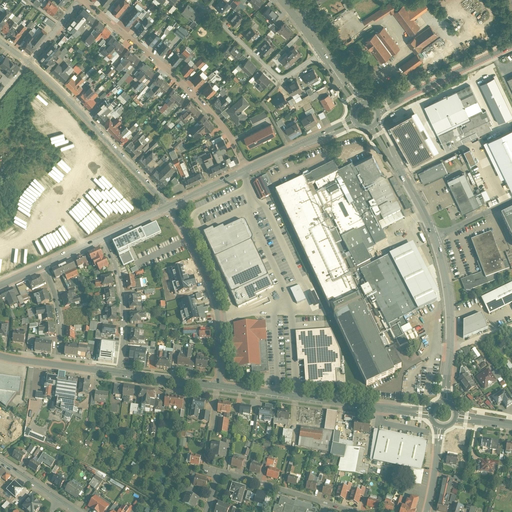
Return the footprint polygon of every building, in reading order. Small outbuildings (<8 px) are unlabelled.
[(123,0),(121,0),(112,12),(118,17),(128,4),(123,0)] [(230,4),(224,0),(222,0),(220,3),(219,3),(216,7),(222,11),(225,8),(226,9),(230,4)] [(263,1),(262,0),(249,0),(255,4),(253,6),(257,9),(263,1)] [(422,0),(421,0),(408,11),(414,19),(429,8),(426,4),(422,0)] [(58,8),(49,1),(47,4),(44,7),(53,14),(58,8)] [(391,2),(363,21),(365,25),(374,19),(376,21),(389,12),(391,14),(393,12),(393,13),(397,10),(391,2)] [(198,12),(188,4),(181,12),(186,15),(187,14),(192,19),(198,12)] [(408,11),(403,5),(397,10),(393,13),(410,35),(420,27),(414,19),(408,11)] [(135,6),(122,21),(129,26),(141,11),(135,6)] [(278,15),(269,7),(263,14),(272,22),(278,15)] [(3,12),(0,16),(0,27),(5,21),(3,20),(4,18),(6,20),(9,17),(8,17),(9,16),(9,15),(10,15),(11,13),(9,12),(6,9),(3,12)] [(89,14),(84,9),(81,12),(76,16),(83,22),(89,14)] [(147,11),(141,18),(144,20),(146,17),(147,18),(151,14),(147,11)] [(237,12),(229,20),(236,26),(241,21),(242,22),(245,18),(238,12),(237,12)] [(95,18),(89,14),(83,22),(78,27),(81,30),(84,27),(83,26),(86,23),(85,23),(86,22),(90,25),(95,18)] [(55,22),(47,16),(43,21),(52,27),(55,22)] [(67,26),(73,33),(78,27),(83,22),(76,16),(67,26)] [(142,24),(135,31),(142,36),(148,29),(147,28),(148,26),(149,26),(152,22),(147,18),(146,17),(144,20),(142,22),(143,23),(142,24)] [(5,21),(0,27),(0,29),(4,33),(14,20),(11,18),(9,21),(10,22),(9,24),(5,21)] [(14,20),(4,33),(9,37),(16,29),(12,26),(13,25),(14,26),(17,23),(14,20)] [(92,33),(86,39),(87,40),(91,43),(94,40),(96,37),(100,33),(105,26),(99,22),(94,28),(97,31),(94,35),(92,33)] [(21,23),(16,29),(9,37),(15,41),(23,30),(26,27),(22,24),(21,23)] [(284,23),(277,30),(281,33),(282,32),(287,37),(293,31),(284,23)] [(105,26),(100,33),(102,34),(105,37),(110,31),(105,26)] [(170,31),(164,26),(161,30),(167,35),(170,31)] [(181,26),(175,32),(183,39),(188,32),(181,26)] [(430,26),(414,38),(408,43),(415,53),(422,48),(438,36),(430,26)] [(251,27),(244,34),(251,41),(258,33),(251,27)] [(375,34),(365,41),(368,46),(381,63),(386,59),(400,49),(384,27),(375,34)] [(42,29),(32,41),(37,45),(47,33),(42,29)] [(28,36),(27,38),(27,37),(24,42),(22,40),(19,44),(21,45),(31,53),(37,45),(32,41),(30,40),(34,36),(32,35),(28,32),(26,35),(28,36)] [(66,32),(61,38),(62,39),(65,41),(66,42),(71,36),(66,32)] [(153,32),(146,40),(152,45),(159,37),(153,32)] [(113,37),(107,43),(110,45),(111,46),(113,48),(118,42),(113,37)] [(267,41),(267,40),(266,41),(259,48),(266,55),(266,54),(270,49),(271,50),(274,47),(267,41)] [(118,42),(113,48),(115,49),(119,53),(124,46),(118,42)] [(163,43),(157,50),(163,55),(169,47),(164,42),(163,42),(163,43)] [(110,47),(111,46),(110,45),(108,47),(104,43),(101,46),(100,47),(102,49),(100,52),(105,56),(109,52),(107,50),(110,47)] [(52,44),(44,53),(50,58),(58,49),(52,44)] [(231,49),(229,46),(223,52),(227,56),(229,53),(236,59),(242,53),(234,46),(231,49)] [(301,54),(295,47),(288,54),(294,60),(297,57),(300,54),(301,54)] [(58,49),(50,58),(52,59),(53,58),(55,59),(58,55),(61,51),(58,48),(58,49)] [(190,53),(185,49),(182,53),(187,57),(190,53)] [(128,50),(122,56),(126,59),(128,61),(133,55),(128,50)] [(44,53),(38,59),(44,64),(50,58),(44,53)] [(176,53),(170,60),(176,66),(182,58),(180,56),(176,53)] [(187,57),(184,60),(188,63),(187,62),(193,56),(190,53),(187,57)] [(294,60),(288,54),(281,60),(287,67),(287,66),(291,63),(294,60)] [(417,54),(401,66),(404,71),(406,73),(421,62),(422,61),(417,54)] [(124,65),(122,68),(125,70),(130,63),(134,66),(139,60),(134,55),(133,55),(128,61),(124,65)] [(2,62),(0,64),(0,67),(2,69),(3,67),(6,69),(12,61),(6,57),(2,62)] [(50,58),(44,64),(49,69),(55,62),(52,59),(50,58)] [(201,59),(196,64),(200,67),(201,68),(205,63),(205,62),(201,59)] [(252,64),(248,60),(248,59),(242,66),(250,74),(256,67),(253,64),(252,64)] [(12,61),(6,69),(7,70),(13,74),(19,67),(12,61)] [(145,65),(143,63),(137,69),(141,72),(143,74),(149,67),(146,64),(145,65)] [(188,63),(181,70),(187,76),(194,68),(188,63)] [(58,64),(52,71),(58,76),(64,70),(62,68),(58,64)] [(149,67),(143,74),(145,76),(142,80),(144,82),(144,83),(148,78),(149,79),(155,73),(154,72),(154,73),(152,71),(153,70),(149,67)] [(64,70),(58,76),(63,81),(69,75),(65,71),(64,70)] [(314,70),(304,76),(309,85),(312,83),(312,81),(315,80),(318,78),(314,70)] [(127,72),(120,79),(123,82),(125,79),(130,74),(127,72)] [(137,76),(136,75),(132,80),(135,83),(143,74),(141,72),(137,76)] [(270,80),(262,73),(256,80),(259,83),(259,82),(264,87),(270,80)] [(130,74),(125,79),(128,82),(133,77),(130,74)] [(133,85),(138,89),(140,87),(144,82),(142,80),(145,76),(143,74),(135,83),(133,85)] [(200,74),(192,81),(198,87),(205,80),(200,74)] [(158,76),(153,82),(153,83),(149,87),(150,87),(151,88),(148,92),(151,95),(154,92),(163,81),(158,76)] [(76,81),(72,77),(65,84),(71,89),(77,83),(76,81)] [(480,85),(498,123),(511,117),(511,115),(494,78),(480,85)] [(297,80),(292,83),(287,86),(291,94),(297,90),(298,92),(302,90),(297,80)] [(163,81),(154,92),(157,94),(161,89),(163,92),(164,92),(169,86),(164,81),(163,81)] [(79,84),(77,83),(71,89),(76,94),(82,88),(79,84)] [(209,84),(204,89),(205,90),(204,92),(209,98),(216,91),(212,87),(209,84)] [(325,85),(316,91),(319,96),(328,91),(325,85)] [(470,86),(456,92),(456,91),(424,107),(443,145),(444,147),(445,149),(446,151),(446,152),(492,130),(490,126),(492,124),(486,111),(482,112),(470,86)] [(89,90),(87,92),(85,91),(79,97),(84,102),(90,96),(95,91),(91,87),(88,89),(89,90)] [(316,91),(313,92),(311,87),(306,90),(309,94),(312,100),(319,96),(316,91)] [(173,89),(168,95),(171,98),(173,100),(179,94),(173,89)] [(328,91),(319,96),(321,99),(329,94),(329,95),(330,94),(328,91)] [(102,99),(99,102),(102,105),(110,96),(108,94),(107,94),(102,99)] [(179,94),(173,100),(175,102),(179,105),(184,99),(179,94)] [(283,94),(273,99),(278,107),(287,101),(283,94)] [(309,94),(297,102),(297,103),(300,107),(302,106),(309,102),(312,100),(309,94)] [(321,99),(327,109),(334,104),(329,95),(329,94),(321,99)] [(90,96),(84,102),(89,108),(95,102),(92,98),(90,96)] [(221,102),(218,98),(212,104),(216,108),(215,108),(218,111),(219,111),(225,106),(224,105),(229,102),(226,98),(221,102)] [(229,109),(228,111),(230,114),(239,123),(246,116),(240,109),(247,103),(248,104),(243,98),(229,109)] [(195,107),(190,101),(184,107),(187,110),(188,110),(189,112),(195,107)] [(309,102),(302,106),(306,111),(312,107),(309,102)] [(169,105),(162,113),(166,116),(173,108),(172,107),(169,105)] [(98,106),(92,111),(96,117),(97,116),(102,111),(101,109),(98,106)] [(195,107),(189,112),(191,114),(195,118),(201,112),(195,107)] [(227,107),(221,112),(226,117),(230,114),(228,111),(229,109),(227,107)] [(266,110),(250,118),(252,124),(268,116),(266,110)] [(102,111),(97,116),(102,121),(107,116),(104,112),(102,111)] [(425,138),(434,154),(438,151),(416,111),(412,114),(421,130),(423,128),(428,136),(425,138)] [(312,113),(302,119),(307,128),(317,122),(312,113)] [(412,166),(434,154),(425,138),(428,136),(423,128),(421,130),(412,114),(394,123),(389,126),(402,149),(412,166)] [(195,126),(193,127),(190,130),(190,131),(194,135),(199,131),(209,121),(204,116),(198,121),(200,124),(198,127),(197,126),(195,126)] [(281,118),(276,121),(279,127),(285,124),(281,118)] [(110,119),(105,125),(109,129),(115,124),(113,122),(110,119)] [(209,121),(199,131),(201,133),(204,130),(205,129),(208,133),(214,127),(209,121)] [(296,122),(286,129),(291,137),(302,131),(296,122)] [(115,124),(109,129),(114,134),(119,129),(116,125),(115,124)] [(271,125),(244,138),(249,147),(276,134),(271,125)] [(511,128),(488,141),(511,191),(511,190),(511,128)] [(119,129),(114,134),(118,139),(124,134),(122,132),(119,129)] [(194,135),(194,136),(197,139),(202,135),(201,133),(199,131),(194,135)] [(124,134),(118,139),(123,144),(128,139),(125,135),(124,134)] [(223,139),(218,142),(220,148),(221,149),(224,147),(227,146),(223,139)] [(156,140),(149,147),(151,149),(158,143),(156,140)] [(135,145),(131,141),(125,147),(128,149),(131,152),(136,147),(135,145)] [(136,147),(131,152),(130,152),(135,157),(141,152),(138,148),(136,147)] [(174,150),(169,152),(173,159),(178,157),(174,150)] [(146,158),(143,155),(137,160),(143,166),(155,154),(152,151),(146,158)] [(206,155),(205,152),(202,154),(207,166),(208,166),(208,167),(211,165),(209,160),(206,155)] [(155,154),(143,166),(148,172),(154,166),(151,164),(158,157),(155,154)] [(401,212),(372,155),(354,164),(338,172),(338,173),(352,199),(366,226),(356,231),(366,251),(373,248),(375,242),(385,237),(382,231),(379,224),(401,212)] [(178,157),(173,159),(176,166),(177,165),(183,177),(184,178),(182,179),(186,187),(191,185),(187,177),(180,162),(178,157)] [(198,158),(192,161),(193,164),(194,167),(198,165),(201,163),(199,158),(198,158)] [(224,159),(221,161),(225,168),(230,166),(228,162),(226,159),(226,158),(224,159)] [(184,161),(180,162),(187,177),(190,175),(186,167),(184,161)] [(218,162),(216,163),(220,171),(225,168),(221,161),(218,162)] [(442,162),(419,173),(424,184),(447,173),(442,162)] [(157,169),(151,175),(156,180),(172,166),(169,163),(163,168),(159,172),(157,169)] [(214,164),(211,165),(215,173),(220,171),(216,163),(214,164)] [(334,163),(311,175),(311,176),(311,175),(315,184),(327,206),(329,211),(352,199),(338,173),(338,172),(334,163)] [(208,167),(206,168),(210,175),(215,173),(211,165),(208,167)] [(156,180),(162,186),(168,181),(166,179),(168,177),(176,170),(175,169),(175,170),(172,166),(156,180)] [(197,172),(200,180),(205,178),(202,170),(201,170),(197,172)] [(194,173),(192,175),(195,182),(200,180),(197,172),(194,173)] [(476,197),(464,173),(447,181),(460,208),(463,214),(474,208),(480,206),(476,197)] [(190,175),(187,177),(191,185),(195,182),(192,175),(190,175)] [(311,176),(310,176),(308,176),(306,177),(305,178),(304,179),(308,187),(315,184),(311,175),(311,176)] [(176,176),(171,180),(174,185),(179,183),(176,176)] [(263,178),(258,181),(258,182),(257,183),(254,184),(261,200),(271,195),(267,187),(272,184),(269,177),(263,180),(263,178)] [(400,187),(395,177),(395,178),(390,180),(399,198),(400,198),(404,196),(400,187)] [(339,255),(335,245),(338,244),(328,222),(325,223),(319,210),(308,187),(304,179),(276,192),(366,386),(394,373),(394,371),(401,367),(393,350),(390,352),(386,354),(339,255)] [(409,205),(404,196),(400,198),(406,210),(411,207),(410,205),(409,205)] [(352,199),(329,211),(330,212),(343,238),(356,231),(366,226),(352,199)] [(327,206),(319,210),(325,223),(328,222),(329,221),(324,212),(327,211),(328,212),(330,212),(329,211),(327,206)] [(511,210),(501,216),(511,238),(511,210)] [(401,212),(379,224),(382,231),(405,219),(401,212)] [(203,234),(238,308),(257,299),(255,296),(273,287),(255,248),(252,243),(252,241),(252,240),(252,239),(252,238),(249,230),(246,224),(245,223),(244,222),(243,221),(241,221),(224,229),(223,227),(218,230),(216,230),(214,231),(213,229),(203,234)] [(128,249),(161,234),(156,223),(113,244),(124,267),(134,262),(128,249)] [(366,251),(356,231),(343,238),(342,238),(342,239),(348,250),(352,257),(357,268),(359,271),(361,271),(360,270),(373,264),(366,251)] [(502,263),(491,233),(471,240),(483,272),(486,279),(494,275),(509,270),(506,261),(502,263)] [(375,242),(373,248),(377,246),(376,245),(387,240),(385,237),(375,242)] [(409,246),(390,255),(373,264),(360,270),(361,271),(359,271),(363,276),(364,277),(380,308),(385,319),(393,333),(400,347),(409,343),(408,342),(404,334),(412,330),(409,325),(408,325),(406,322),(404,318),(416,311),(437,300),(409,246)] [(103,257),(99,250),(89,254),(92,262),(93,262),(96,268),(98,267),(99,271),(109,267),(105,259),(104,260),(102,258),(103,257)] [(342,253),(339,255),(386,354),(390,352),(388,347),(390,346),(387,339),(387,340),(384,334),(382,335),(365,298),(361,289),(357,281),(359,280),(356,273),(359,271),(357,268),(352,271),(347,260),(352,257),(348,250),(342,253)] [(84,257),(75,261),(76,262),(78,268),(83,266),(87,264),(84,257)] [(73,262),(52,271),(56,279),(62,276),(64,275),(76,269),(73,263),(73,262)] [(183,267),(171,271),(173,275),(174,281),(186,277),(183,267)] [(76,269),(64,275),(67,281),(79,276),(76,269)] [(363,276),(359,271),(356,273),(359,280),(357,281),(361,289),(364,287),(362,283),(362,280),(364,279),(363,278),(364,277),(363,276)] [(483,272),(461,280),(465,291),(470,289),(470,290),(488,283),(486,279),(483,272)] [(40,276),(28,282),(32,290),(44,285),(40,276)] [(79,276),(67,281),(65,282),(68,290),(81,286),(79,283),(82,282),(79,276)] [(111,277),(102,278),(102,281),(103,287),(113,286),(111,277)] [(134,277),(126,278),(127,289),(132,289),(135,288),(134,281),(134,277)] [(197,290),(194,277),(186,277),(174,281),(178,294),(197,290)] [(380,308),(364,277),(363,278),(364,279),(362,280),(362,283),(364,287),(361,289),(365,298),(368,296),(372,305),(373,305),(376,310),(380,308)] [(138,280),(134,281),(135,288),(132,289),(132,290),(137,289),(141,289),(141,288),(140,289),(138,280)] [(81,286),(68,290),(69,292),(71,292),(84,288),(82,282),(79,283),(81,286)] [(511,283),(481,298),(489,315),(511,303),(511,283)] [(297,304),(306,300),(299,285),(294,288),(297,293),(292,295),(297,304)] [(12,289),(0,295),(3,300),(7,299),(12,309),(16,308),(12,300),(16,299),(15,297),(15,296),(12,289)] [(47,292),(35,296),(38,306),(50,302),(47,292)] [(314,292),(308,295),(314,308),(320,305),(314,292)] [(27,295),(21,297),(25,306),(24,303),(29,301),(27,295)] [(65,297),(63,297),(65,307),(74,305),(80,303),(79,299),(73,300),(72,295),(65,297)] [(114,296),(106,297),(107,302),(107,304),(116,303),(114,296)] [(194,298),(181,302),(181,303),(183,307),(184,313),(197,309),(194,298)] [(184,313),(180,314),(183,324),(202,319),(203,321),(206,320),(203,308),(197,309),(184,313)] [(51,309),(42,310),(43,315),(44,321),(52,320),(51,309)] [(75,313),(66,314),(67,324),(76,323),(76,321),(76,317),(75,313)] [(141,314),(130,315),(131,324),(134,324),(138,324),(141,324),(141,320),(146,320),(146,315),(141,315),(141,314)] [(481,314),(463,322),(463,339),(488,329),(483,317),(481,314)] [(393,333),(385,319),(381,321),(387,332),(390,331),(391,334),(393,333)] [(255,322),(234,324),(235,340),(231,340),(231,339),(232,355),(230,355),(231,360),(232,360),(233,368),(250,367),(252,367),(252,374),(259,373),(269,373),(266,333),(264,331),(259,331),(259,328),(260,328),(260,325),(260,322),(258,322),(255,322)] [(8,326),(0,324),(0,337),(7,339),(8,326)] [(53,326),(44,326),(44,327),(45,332),(45,335),(53,335),(53,326)] [(116,328),(104,327),(103,334),(110,335),(115,336),(116,328)] [(412,330),(404,334),(408,342),(418,337),(414,329),(412,330)] [(74,330),(67,330),(66,339),(74,339),(75,330),(74,330)] [(210,330),(200,330),(200,335),(200,339),(210,339),(210,330)] [(327,333),(327,330),(325,330),(317,331),(303,332),(296,332),(296,342),(303,341),(302,335),(327,333)] [(303,341),(296,342),(298,362),(304,361),(306,387),(337,385),(336,370),(342,370),(341,356),(340,351),(330,330),(327,330),(327,333),(302,335),(303,341)] [(25,334),(14,333),(13,342),(20,343),(24,343),(25,334)] [(53,341),(40,340),(40,342),(36,342),(35,352),(51,354),(52,344),(53,341)] [(88,345),(80,344),(79,347),(78,357),(86,358),(88,345)] [(101,350),(97,350),(96,360),(105,361),(105,358),(106,358),(106,355),(106,351),(107,345),(102,345),(101,350)] [(66,346),(65,356),(78,357),(79,347),(72,346),(70,346),(66,346)] [(141,350),(131,349),(130,357),(135,358),(135,359),(135,361),(135,360),(139,361),(139,362),(145,363),(145,359),(146,353),(146,351),(141,350)] [(164,351),(159,351),(158,359),(157,359),(156,368),(163,369),(164,360),(165,355),(162,355),(162,354),(163,354),(164,351)] [(173,355),(168,354),(168,353),(165,353),(165,355),(164,360),(172,361),(173,351),(173,355)] [(185,357),(179,356),(178,365),(182,366),(182,365),(190,366),(190,361),(191,358),(185,357)] [(203,357),(197,357),(197,362),(196,367),(207,369),(208,360),(202,359),(203,357)] [(172,361),(164,360),(163,369),(171,370),(172,361)] [(501,378),(496,370),(491,374),(496,382),(501,378)] [(488,371),(477,378),(485,389),(488,387),(488,385),(488,384),(490,382),(491,383),(493,383),(496,382),(491,374),(488,371)] [(57,378),(47,377),(47,381),(46,386),(45,386),(44,389),(47,390),(46,393),(47,393),(46,397),(53,397),(52,401),(51,401),(51,406),(56,408),(60,375),(59,375),(58,378),(57,378)] [(69,379),(65,379),(65,376),(60,375),(56,408),(51,406),(50,410),(57,411),(56,412),(71,419),(73,416),(81,419),(83,410),(74,409),(76,393),(76,390),(78,381),(74,380),(69,379)] [(475,387),(467,375),(461,379),(459,380),(467,392),(475,387)] [(22,379),(0,376),(0,402),(6,407),(15,396),(15,393),(20,394),(22,379)] [(89,382),(80,381),(79,390),(76,390),(76,393),(79,393),(78,395),(88,396),(89,382)] [(124,386),(115,385),(113,395),(117,396),(118,392),(121,392),(124,392),(124,386)] [(135,388),(125,387),(125,386),(124,386),(124,392),(123,397),(130,398),(133,398),(135,388)] [(148,390),(140,389),(138,399),(143,399),(141,410),(145,410),(148,390)] [(156,391),(148,390),(145,410),(145,409),(150,409),(150,407),(154,408),(155,401),(156,391)] [(511,404),(511,402),(504,391),(493,399),(494,402),(497,406),(502,402),(506,408),(511,404)] [(36,392),(35,399),(46,400),(46,399),(46,397),(47,393),(46,393),(36,392)] [(108,394),(96,392),(95,397),(95,402),(107,403),(108,394)] [(184,399),(166,396),(164,407),(169,407),(169,406),(177,407),(177,409),(182,409),(184,399)] [(205,402),(194,400),(193,406),(192,406),(192,409),(191,409),(192,410),(191,417),(198,418),(199,410),(204,411),(205,402)] [(231,404),(219,403),(218,413),(226,414),(230,414),(231,404)] [(119,406),(111,405),(110,413),(118,414),(119,406)] [(273,406),(266,405),(265,409),(260,408),(259,416),(265,417),(264,422),(270,423),(271,419),(274,419),(275,411),(272,410),(273,406)] [(251,407),(241,406),(239,414),(245,415),(244,416),(250,417),(250,416),(251,407)] [(278,411),(275,411),(274,419),(280,420),(280,425),(286,426),(288,426),(290,411),(285,411),(282,410),(282,411),(278,411)] [(334,434),(334,432),(335,422),(337,413),(328,412),(325,433),(334,434)] [(229,421),(219,420),(217,435),(222,435),(224,436),(224,437),(227,437),(227,436),(229,421)] [(370,423),(355,421),(355,425),(354,432),(360,433),(360,432),(369,433),(369,429),(370,423)] [(325,433),(301,429),(299,439),(313,441),(312,449),(331,453),(333,445),(334,434),(325,433)] [(402,435),(374,429),(370,460),(411,469),(422,471),(422,469),(426,452),(428,441),(427,441),(406,436),(407,433),(404,432),(402,432),(402,435)] [(292,432),(284,431),(283,439),(284,439),(291,440),(292,432)] [(46,438),(32,432),(29,438),(31,439),(44,444),(46,438)] [(341,433),(334,432),(334,434),(333,445),(339,446),(341,433)] [(313,441),(299,439),(298,446),(312,449),(313,441)] [(491,440),(483,439),(482,447),(486,448),(490,448),(491,440)] [(499,441),(491,440),(490,448),(490,449),(497,450),(499,441)] [(223,445),(212,444),(214,444),(213,447),(213,448),(216,449),(215,455),(219,456),(219,457),(225,458),(226,448),(227,446),(223,445)] [(32,445),(27,452),(30,454),(35,447),(32,445)] [(339,446),(333,445),(331,456),(341,458),(343,458),(343,461),(340,461),(338,471),(341,472),(367,477),(368,467),(362,465),(365,451),(348,448),(349,447),(346,446),(346,447),(339,446)] [(26,456),(17,450),(13,457),(21,463),(26,456)] [(55,461),(43,453),(37,463),(41,466),(43,463),(51,468),(55,461)] [(447,455),(446,464),(452,465),(452,464),(456,465),(456,466),(457,457),(447,455)] [(201,458),(192,456),(190,464),(194,465),(194,464),(199,465),(201,458)] [(244,461),(234,458),(231,466),(237,468),(237,469),(241,470),(244,461)] [(37,463),(33,461),(28,467),(36,473),(41,466),(37,463)] [(485,462),(482,462),(481,466),(481,467),(478,467),(477,471),(481,472),(481,471),(492,473),(493,465),(494,464),(485,462)] [(253,464),(252,463),(249,472),(260,475),(262,466),(258,465),(253,464)] [(273,470),(269,469),(267,477),(277,480),(280,472),(273,470)] [(11,477),(6,473),(2,478),(6,482),(11,477)] [(423,476),(410,473),(408,479),(408,478),(407,482),(421,485),(423,476)] [(65,481),(56,475),(52,483),(60,488),(65,481)] [(203,478),(197,476),(194,486),(205,490),(207,481),(203,480),(203,478)] [(296,478),(289,476),(287,483),(296,486),(297,483),(298,479),(296,478)] [(101,484),(94,479),(89,486),(96,491),(101,484)] [(447,480),(443,479),(441,487),(442,487),(438,507),(437,507),(436,511),(437,511),(447,511),(449,504),(447,504),(451,489),(453,481),(447,480)] [(311,482),(308,481),(306,489),(311,490),(312,490),(315,491),(317,484),(311,482)] [(23,491),(14,483),(6,491),(15,500),(23,491)] [(82,490),(72,483),(66,492),(69,494),(70,494),(76,498),(82,490)] [(245,487),(238,485),(233,484),(230,492),(235,493),(234,496),(234,499),(236,500),(236,502),(240,504),(241,500),(243,495),(242,495),(243,492),(244,492),(245,487)] [(340,486),(337,497),(337,498),(344,500),(344,499),(347,492),(350,493),(352,485),(348,484),(346,488),(340,486)] [(190,488),(186,486),(183,492),(188,494),(190,495),(193,489),(190,488)] [(333,489),(324,487),(322,493),(331,496),(333,489)] [(360,492),(353,490),(350,502),(358,504),(360,496),(363,497),(365,489),(361,488),(360,492)] [(265,493),(258,491),(256,498),(255,497),(255,499),(255,501),(263,503),(262,505),(268,506),(269,501),(270,501),(271,497),(264,495),(265,493)] [(190,495),(188,494),(183,504),(194,509),(199,499),(190,495)] [(393,496),(387,495),(385,503),(390,505),(392,501),(392,500),(393,496)] [(98,499),(96,497),(94,500),(89,507),(91,508),(91,509),(96,511),(104,511),(109,506),(98,499)] [(408,508),(402,506),(400,511),(415,511),(416,511),(415,510),(418,500),(411,497),(410,502),(409,506),(408,508)] [(37,501),(32,498),(23,508),(26,510),(25,511),(26,511),(37,511),(43,507),(38,503),(36,502),(37,501)] [(300,504),(281,498),(278,506),(275,506),(273,511),(310,511),(311,510),(299,506),(300,504)] [(379,502),(369,499),(367,507),(377,510),(379,502)] [(227,511),(230,507),(219,503),(214,511),(227,511)] [(385,503),(384,503),(383,508),(382,511),(384,511),(392,511),(394,506),(390,505),(385,503)]
